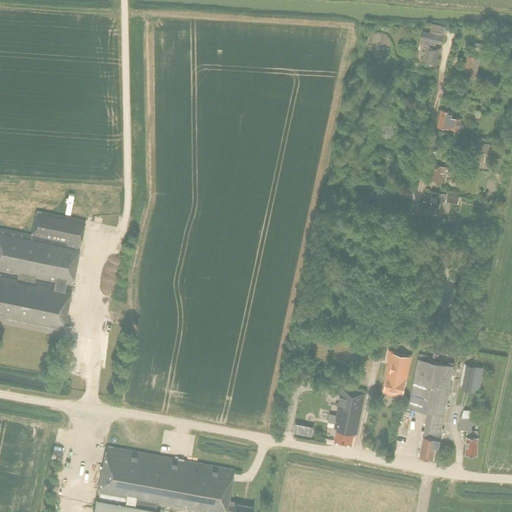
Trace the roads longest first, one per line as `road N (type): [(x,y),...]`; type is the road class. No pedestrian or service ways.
road 1 (unclassified): [(356,455),(452,33)]
road 2 (unclassified): [(356,455),(0,395)]
road 3 (unclassified): [(511,478),(356,455)]
